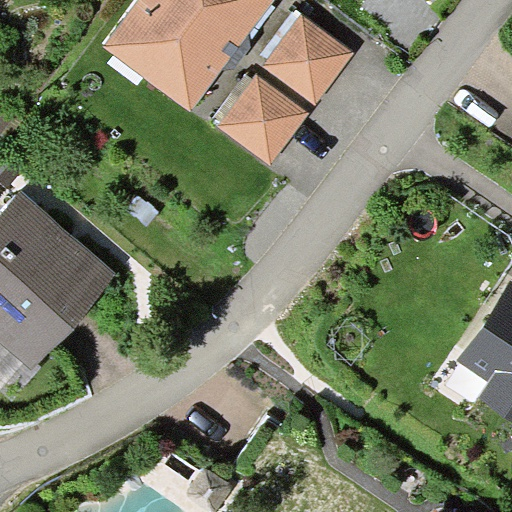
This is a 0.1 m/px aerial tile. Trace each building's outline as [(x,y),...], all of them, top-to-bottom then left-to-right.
[(231,36),(257,0),(145,0),(139,9),(148,72),(184,99),(215,58),(225,65),(241,43),(231,36)] [(265,66),(309,98),(343,54),(298,21),(265,66)] [(220,125),(264,159),(298,114),(253,81),(220,125)] [(0,300),(0,326),(25,350),(100,269),(10,185),(0,195),(0,298),(1,299),(0,300)] [(511,285),(468,352),(500,373),(487,393),(511,409),(511,285)]
